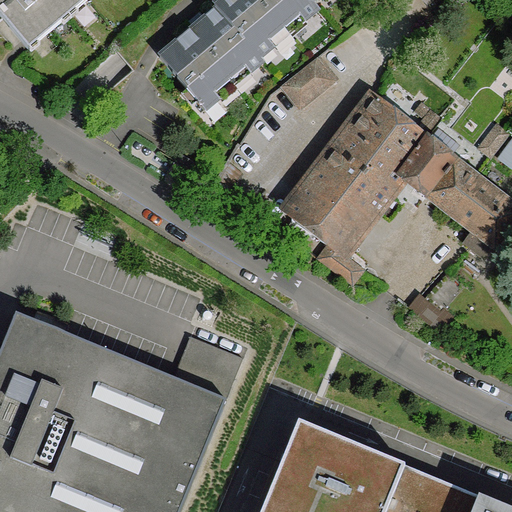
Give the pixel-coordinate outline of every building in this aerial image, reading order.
[(0,0),(0,6),(36,49),(94,0),(0,0)] [(328,0),(224,0),(162,58),(209,110),(328,0)] [(280,88),(300,113),(339,82),(320,57),(280,88)] [(511,182),(377,80),(282,205),(349,256),(405,182),(511,263),(511,182)] [(496,125),(477,150),(492,160),(510,135),(496,125)] [(16,317),(0,355),(0,511),(181,511),(242,360),(192,340),(175,381),(16,317)] [(377,511),(397,462),(296,420),(258,511),(377,511)] [(465,511),(473,493),(397,462),(377,511),(465,511)] [(511,511),(511,509),(473,493),(465,511),(511,511)]
